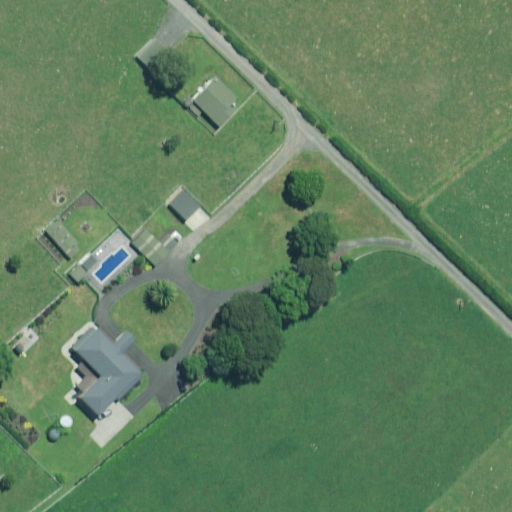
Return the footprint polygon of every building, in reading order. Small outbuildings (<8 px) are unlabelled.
[(169,56),(154,41),(137,58),(151,73),(169,56)] [(235,99),(214,78),(191,100),(217,127),(240,106),(235,99)] [(200,206),(183,190),(168,205),(186,221),(200,206)] [(75,245),(78,242),(58,220),(45,232),(70,259),(80,250),(75,245)] [(170,229),(157,242),(145,230),(132,244),(155,267),(165,258),(181,241),(170,229)] [(97,262),(91,256),(80,267),(78,265),(68,275),(77,283),(97,262)] [(124,333),(110,346),(95,331),(74,352),(99,378),(77,399),(95,417),(138,375),(120,357),(134,343),(124,333)]
